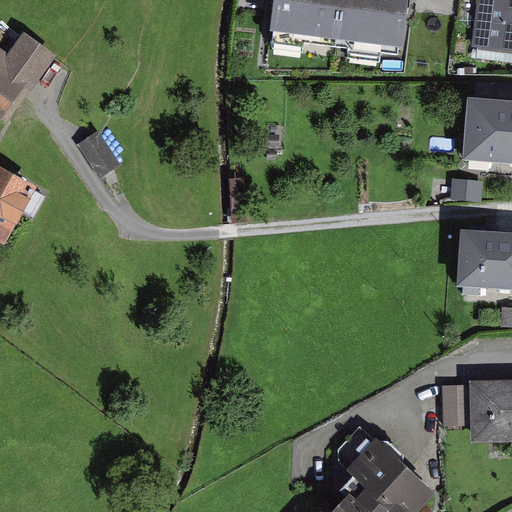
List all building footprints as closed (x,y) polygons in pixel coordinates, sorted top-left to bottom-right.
[(278,0),(274,41),(397,56),(403,0),(278,0)] [(511,0),(482,0),(476,47),(511,51),(511,0)] [(0,36),(0,109),(2,111),(51,45),(22,23),(8,43),(0,36)] [(511,110),(473,108),(469,158),(511,161),(511,110)] [(0,157),(0,225),(2,226),(32,174),(0,157)] [(511,225),(465,222),(461,277),(511,280),(511,225)] [(511,388),(474,390),(476,441),(511,439),(511,388)] [(446,395),(445,438),(462,438),(463,395),(446,395)] [(360,434),(339,458),(361,478),(329,511),(418,511),(430,500),(360,434)]
